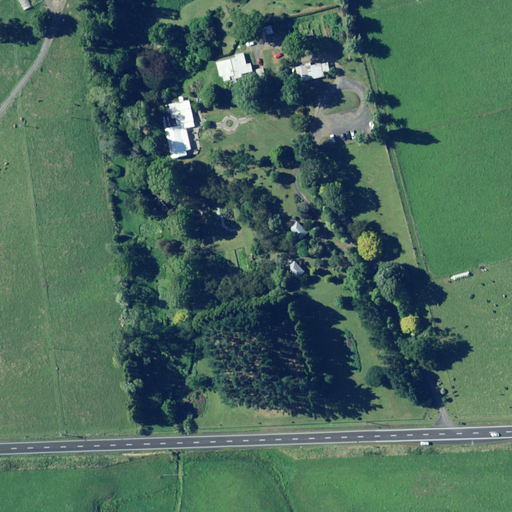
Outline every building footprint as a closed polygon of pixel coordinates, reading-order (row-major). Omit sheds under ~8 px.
[(243,74),(253,72),(250,61),(246,62),(244,52),(235,53),(236,60),(217,63),(220,78),(223,77),(225,83),(230,81),(231,84),(236,83),(236,79),(242,78),(243,74)] [(296,82),(321,78),(320,71),(326,69),(324,63),(295,66),(296,82)] [(265,68),(256,69),(257,77),(266,76),(265,68)] [(181,152),(191,149),(187,128),(195,126),(188,100),(166,104),(170,119),(175,118),(176,125),(163,128),(168,154),(181,152)] [(307,231),(296,222),(290,229),(300,238),(307,231)] [(293,257),(285,265),(297,278),(305,270),(293,257)]
